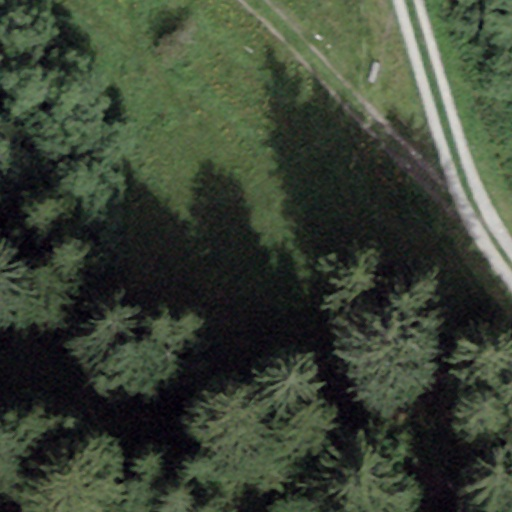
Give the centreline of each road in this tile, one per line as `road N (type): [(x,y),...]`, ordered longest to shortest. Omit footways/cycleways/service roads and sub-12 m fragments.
road 1 (track): [(463,206),(244,0)]
road 2 (track): [(409,0),(463,206)]
